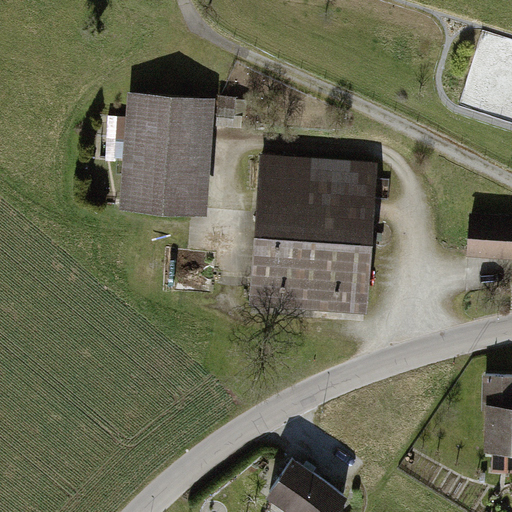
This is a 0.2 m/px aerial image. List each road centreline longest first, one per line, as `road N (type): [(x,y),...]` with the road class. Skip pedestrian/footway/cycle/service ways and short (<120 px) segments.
road 1 (residential): [(138,511),(247,428),(338,382),(417,352),(511,330)]
road 2 (track): [(189,0),(198,23),(511,178)]
